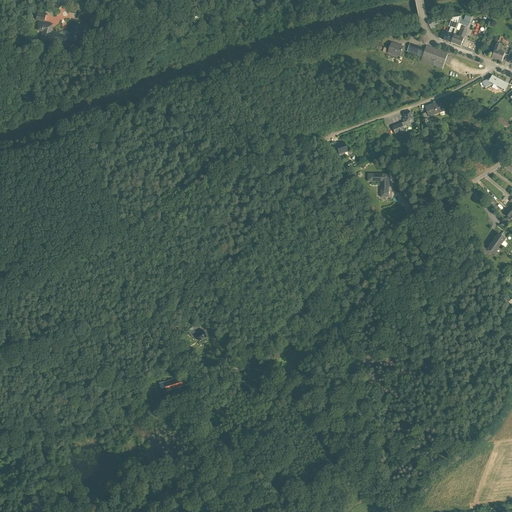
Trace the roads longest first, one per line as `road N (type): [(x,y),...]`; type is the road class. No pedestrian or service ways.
road 1 (unclassified): [(511,153),(339,268),(212,385),(62,430),(0,433)]
road 2 (residential): [(320,141),(496,68)]
road 3 (track): [(277,156),(133,226)]
road 4 (residential): [(511,398),(497,429),(433,478),(411,511)]
road 5 (track): [(127,230),(0,306)]
road 6 (track): [(299,400),(333,453),(344,493),(362,502)]
